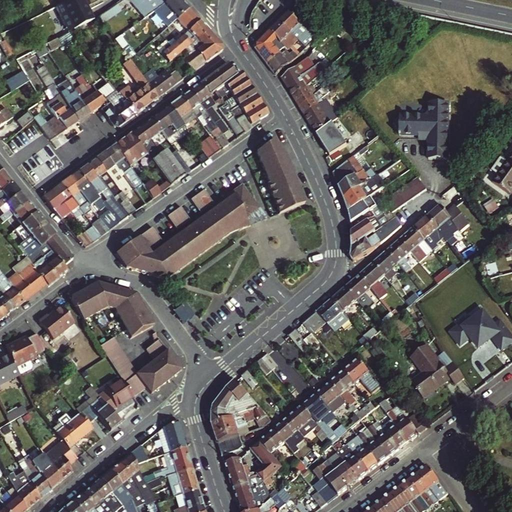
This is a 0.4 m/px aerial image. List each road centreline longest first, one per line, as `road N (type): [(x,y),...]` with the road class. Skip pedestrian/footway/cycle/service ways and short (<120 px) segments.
road 1 (residential): [(240,47),(33,196)]
road 2 (residential): [(284,115),(87,262)]
road 3 (residential): [(340,511),(511,383)]
road 4 (residential): [(44,511),(155,416),(194,409)]
road 5 (residential): [(87,262),(141,283),(213,379)]
road 6 (residential): [(284,115),(332,221),(333,269)]
road 7 (residential): [(333,269),(213,379)]
road 8 (residential): [(333,269),(354,269),(380,251),(449,188)]
